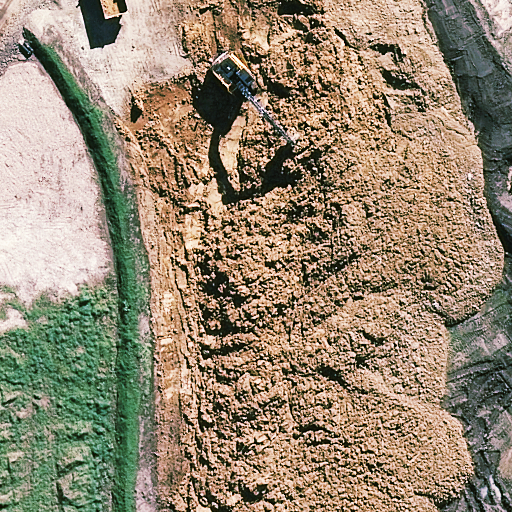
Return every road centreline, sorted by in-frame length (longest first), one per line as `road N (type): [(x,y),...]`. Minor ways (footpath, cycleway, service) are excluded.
road 1 (motorway): [(511,277),(0,354)]
road 2 (motorway): [(0,229),(511,157)]
